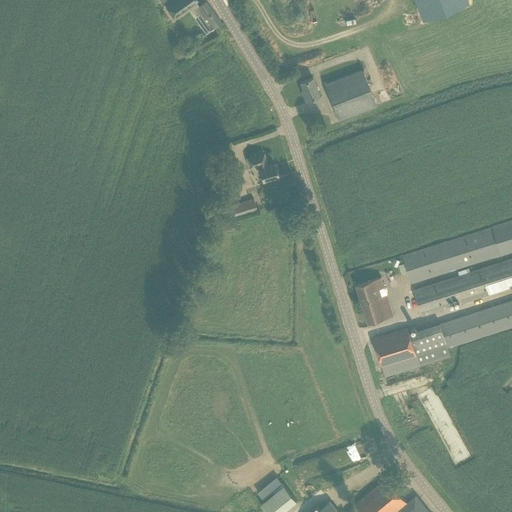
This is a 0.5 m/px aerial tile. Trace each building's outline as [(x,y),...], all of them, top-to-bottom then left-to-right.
[(196,0),(179,0),(166,9),(173,19),(191,6),(196,14),(195,15),(200,23),(202,22),(209,32),(221,23),(205,1),(198,6),(196,2),(198,1),(196,0)] [(416,0),(423,18),(466,1),(465,0),(416,0)] [(362,70),(334,81),(325,84),(338,120),(375,106),(362,70)] [(303,93),(305,101),(319,95),(312,77),(300,82),(304,93),(303,93)] [(264,154),(254,157),(246,159),(250,170),(259,167),(263,181),(278,176),(274,164),(268,166),(264,154)] [(236,193),(239,174),(233,173),(230,192),(236,193)] [(252,199),(230,205),(233,217),(256,210),(252,199)] [(511,251),(511,219),(402,255),(411,282),(500,254),(501,255),(511,251)] [(391,264),(397,267),(399,261),(394,258),(391,264)] [(511,259),(413,291),(421,315),(450,306),(449,302),(458,299),(460,304),(511,287),(511,259)] [(381,277),(356,285),(368,323),(393,315),(381,277)] [(511,301),(441,324),(448,347),(511,327),(511,301)] [(408,328),(382,335),(373,338),(385,377),(450,356),(443,333),(413,343),(408,328)] [(458,445),(430,390),(425,393),(423,390),(417,393),(447,451),(458,445)] [(386,478),(355,503),(362,511),(428,511),(415,496),(407,503),(386,478)] [(262,511),(281,511),(296,499),(288,489),(286,491),(281,485),(257,505),(262,511)] [(315,511),(338,511),(329,501),(315,511)]
